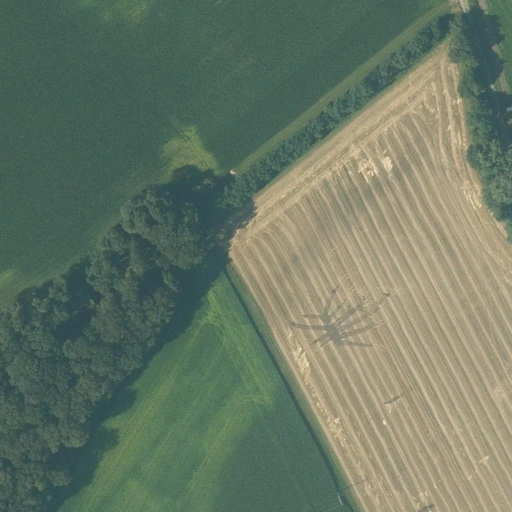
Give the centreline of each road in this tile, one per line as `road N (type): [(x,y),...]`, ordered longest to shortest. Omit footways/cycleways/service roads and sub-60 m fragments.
road 1 (track): [(356,511),(195,210)]
road 2 (track): [(209,236),(78,442),(51,440)]
road 3 (unclassified): [(462,0),(511,159)]
